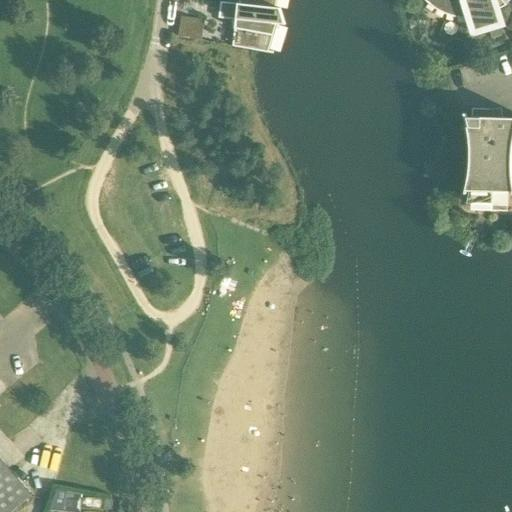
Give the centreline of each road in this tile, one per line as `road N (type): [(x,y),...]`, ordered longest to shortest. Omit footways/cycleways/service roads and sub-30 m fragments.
road 1 (residential): [(149,94),(195,228),(200,282),(191,305),(177,317),(155,318),(91,205),(132,109)]
road 2 (residential): [(139,511),(116,412),(71,315),(0,233)]
